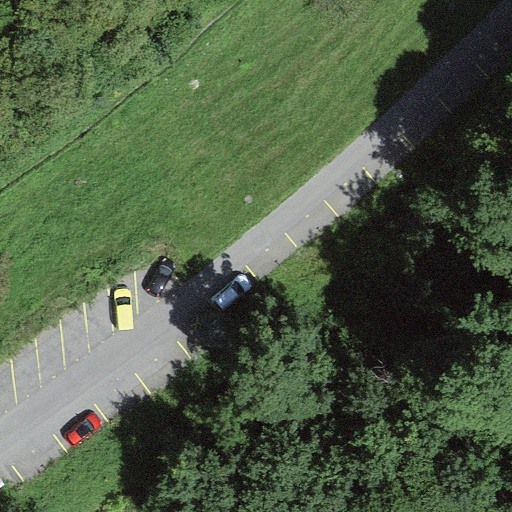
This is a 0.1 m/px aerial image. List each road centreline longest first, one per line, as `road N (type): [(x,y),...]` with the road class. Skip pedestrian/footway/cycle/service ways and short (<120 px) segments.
road 1 (residential): [(511,14),(288,218),(0,439)]
road 2 (track): [(511,419),(398,471),(338,511)]
